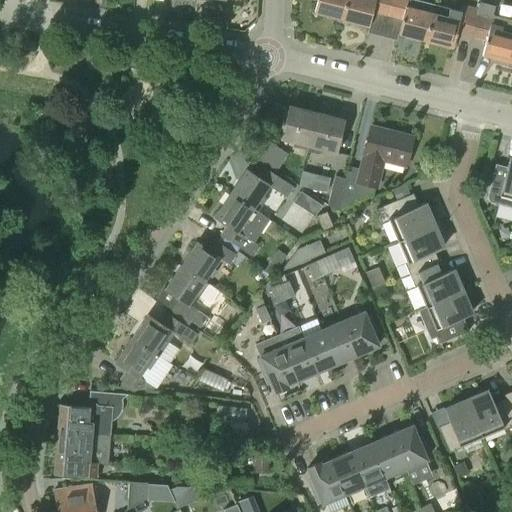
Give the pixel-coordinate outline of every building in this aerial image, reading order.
[(316,0),(314,12),(341,19),(345,0),(316,0)] [(345,0),(341,19),(368,26),(372,12),(387,15),(390,0),(345,0)] [(390,0),(387,15),(401,19),(398,33),(425,40),(434,4),(417,0),(390,0)] [(479,2),(478,8),(476,14),(470,37),(485,40),(481,55),(508,61),(511,43),(511,21),(491,16),(494,6),(479,2)] [(460,11),(434,4),(425,40),(452,47),(456,33),(470,37),(476,14),(478,8),(461,4),(460,11)] [(308,150),(317,113),(288,106),(280,139),(293,142),(292,146),(308,150)] [(317,113),(308,150),(321,153),(322,149),(335,152),(343,120),(317,113)] [(348,166),(336,210),(338,211),(374,195),(383,161),(405,166),(412,137),(370,126),(359,169),(348,166)] [(276,171),(287,155),(265,140),(254,156),(276,171)] [(495,164),(487,195),(486,197),(489,202),(511,207),(511,157),(509,157),(506,166),(495,164)] [(336,210),(348,166),(326,161),(318,198),(336,210)] [(266,169),(259,179),(245,169),(229,194),(251,209),(268,185),(285,197),(292,187),(266,169)] [(302,171),(298,185),(311,188),(314,174),(302,171)] [(391,190),(396,200),(375,208),(381,222),(388,219),(397,241),(433,225),(424,202),(418,205),(413,193),(409,194),(404,184),(391,190)] [(310,199),(299,191),(292,202),(303,209),(310,199)] [(251,209),(229,194),(213,216),(227,225),(220,235),(249,255),(256,244),(254,242),(268,220),(251,209)] [(327,215),(317,219),(323,233),(333,230),(327,215)] [(433,225),(397,241),(406,262),(404,263),(409,274),(435,264),(438,262),(434,251),(443,247),(433,225)] [(216,240),(209,251),(196,242),(180,266),(207,284),(215,271),(211,268),(218,258),(228,264),(235,253),(216,240)] [(297,253),(281,274),(325,255),(320,243),(297,253)] [(286,256),(278,251),(270,262),(278,267),(286,256)] [(317,264),(323,278),(340,271),(334,257),(317,264)] [(323,278),(317,264),(307,268),(313,283),(323,278)] [(435,264),(409,274),(414,286),(416,286),(425,306),(462,291),(452,269),(439,274),(435,264)] [(207,284),(180,266),(164,289),(177,297),(170,307),(171,308),(169,311),(188,324),(190,321),(199,327),(206,316),(187,303),(194,293),(209,303),(218,291),(207,284)] [(384,283),(377,267),(365,272),(372,288),(384,283)] [(288,284),(280,287),(286,302),(295,299),(294,296),(297,295),(299,300),(306,297),(301,285),(291,289),(288,284)] [(389,295),(384,285),(373,290),(377,300),(389,295)] [(286,302),(280,287),(270,292),(276,307),(286,302)] [(462,291),(425,306),(425,307),(418,310),(430,339),(436,337),(438,343),(468,331),(462,317),(471,313),(462,291)] [(255,312),(261,327),(270,323),(264,309),(255,312)] [(169,311),(160,324),(147,315),(131,339),(157,357),(173,333),(189,344),(197,334),(186,327),(188,324),(169,311)] [(363,311),(341,321),(355,354),(377,345),(371,330),(376,328),(370,314),(365,316),(363,311)] [(355,354),(341,321),(321,329),(336,363),(355,354)] [(296,327),(277,335),(281,346),(296,380),(316,371),(301,338),(296,327)] [(336,363),(321,329),(301,338),(316,371),(336,363)] [(157,357),(131,339),(115,362),(125,369),(119,379),(132,388),(140,389),(145,381),(138,376),(145,366),(149,369),(157,357)] [(296,380),(281,346),(259,356),(260,357),(256,359),(262,374),(266,372),(275,392),(287,386),(286,384),(296,380)] [(209,386),(221,391),(226,380),(215,375),(209,386)] [(511,379),(509,381),(511,386),(511,390),(502,394),(504,398),(511,417),(511,379)] [(78,429),(110,433),(111,421),(113,419),(115,418),(117,416),(119,413),(120,411),(120,410),(121,407),(121,405),(121,403),(121,402),(120,400),(127,393),(89,390),(87,407),(59,405),(57,423),(78,424),(78,429)] [(511,424),(511,417),(504,398),(493,403),(488,390),(465,399),(481,436),(503,427),(504,428),(511,424)] [(481,436),(465,399),(443,409),(449,421),(438,426),(449,452),(460,447),(459,445),(462,444),(466,453),(482,446),(478,437),(481,436)] [(244,408),(224,406),(223,418),(243,421),(244,408)] [(57,423),(56,443),(76,445),(76,454),(108,457),(110,433),(78,429),(78,424),(57,423)] [(411,425),(389,435),(404,468),(426,459),(424,454),(428,452),(422,438),(418,440),(411,425)] [(404,468),(389,435),(369,443),(384,477),(404,468)] [(76,445),(56,443),(54,474),(96,477),(97,463),(108,464),(108,457),(76,454),(76,445)] [(369,443),(349,452),(364,485),(384,477),(369,443)] [(252,452),(252,477),(269,477),(269,452),(252,452)] [(349,452),(330,460),(344,494),(364,485),(349,452)] [(344,494),(330,460),(320,464),(319,462),(307,467),(315,487),(311,489),(317,503),(321,502),(322,503),(344,494)] [(467,473),(462,463),(453,467),(458,478),(467,473)] [(228,491),(251,491),(251,475),(228,474),(228,491)] [(146,483),(128,482),(126,509),(145,498),(146,483)] [(95,511),(91,484),(54,490),(53,490),(56,511),(95,511)] [(176,485),(169,488),(177,506),(183,503),(176,485)] [(248,496),(236,501),(240,511),(254,511),(255,511),(248,496)] [(419,505),(422,511),(434,511),(429,500),(419,505)]
